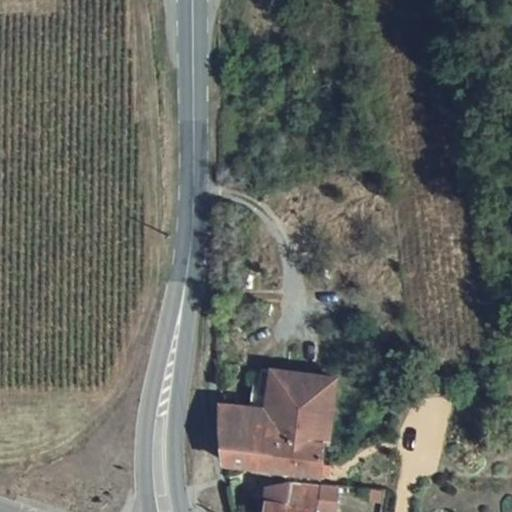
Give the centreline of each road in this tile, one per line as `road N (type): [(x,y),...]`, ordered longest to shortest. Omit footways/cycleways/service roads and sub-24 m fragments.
road 1 (secondary): [(183,511),(175,469),(193,249)]
road 2 (secondary): [(194,0),(193,249)]
road 3 (tertiary): [(162,352),(116,425),(66,462),(0,479)]
road 4 (secondary): [(162,352),(144,427),(149,511)]
